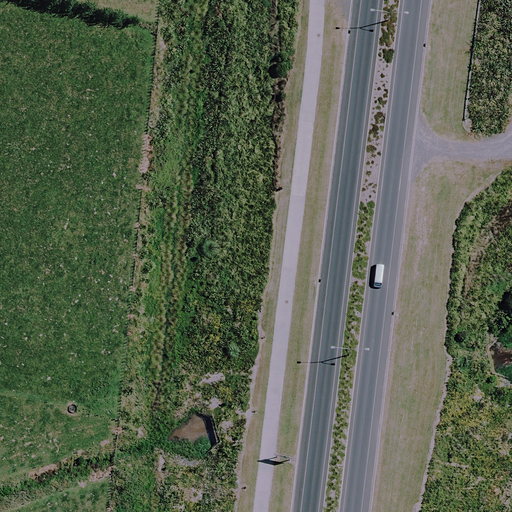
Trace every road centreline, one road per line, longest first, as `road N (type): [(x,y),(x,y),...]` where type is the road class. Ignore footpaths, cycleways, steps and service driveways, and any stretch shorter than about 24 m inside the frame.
road 1 (secondary): [(413,0),(346,511)]
road 2 (secondary): [(306,511),(366,0)]
